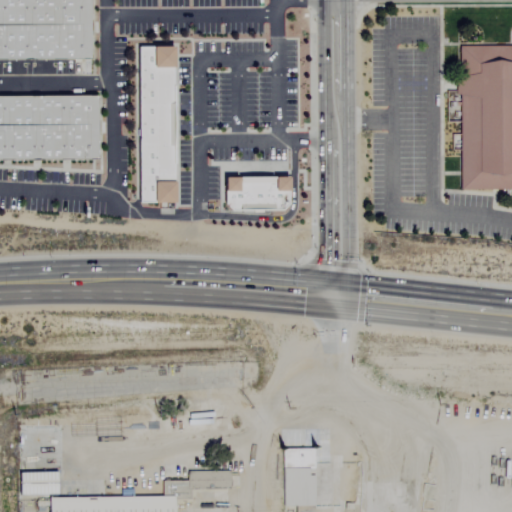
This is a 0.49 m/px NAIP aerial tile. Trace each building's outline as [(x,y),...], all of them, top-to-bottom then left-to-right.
[(0,0),(0,61),(89,61),(89,0),(0,0)] [(458,46),(511,45),(511,195),(459,194),(458,46)] [(137,47),(138,203),(172,202),(172,47),(137,47)] [(0,97),(0,160),(97,160),(97,97),(0,97)] [(224,176),(223,203),(229,211),(281,210),(287,204),(287,177),(224,176)] [(309,472),(311,472),(310,450),(278,450),(279,506),(310,505),(309,472)] [(226,490),(227,471),(184,471),(184,485),(173,485),(173,500),(188,500),(188,489),(226,490)] [(169,511),(170,496),(44,497),(44,511),(169,511)]
